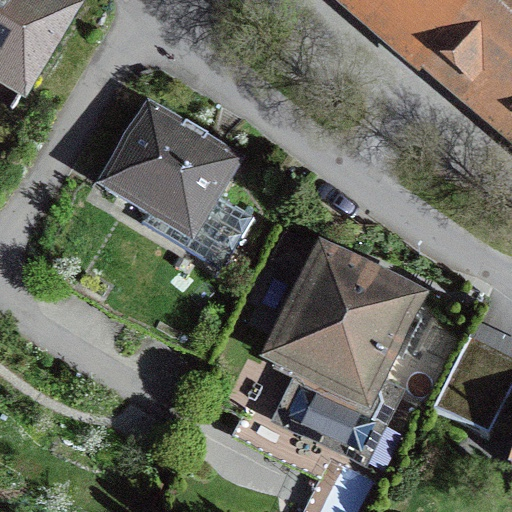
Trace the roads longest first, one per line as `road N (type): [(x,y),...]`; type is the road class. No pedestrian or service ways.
road 1 (residential): [(511,279),(342,171),(152,17)]
road 2 (residential): [(0,299),(272,486)]
road 3 (residential): [(152,17),(0,244)]
